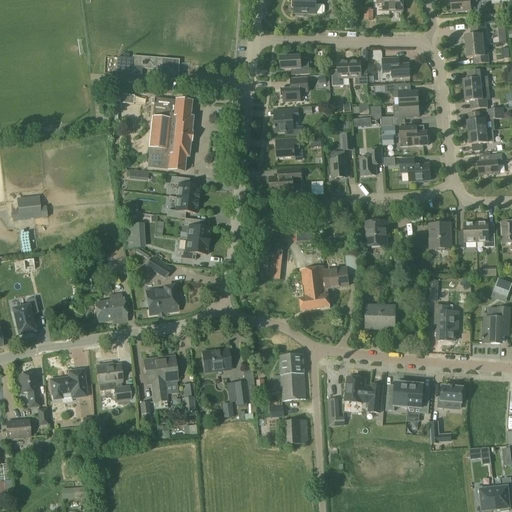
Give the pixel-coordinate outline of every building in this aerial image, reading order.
[(323,5),(316,5),(315,0),(293,0),(294,6),(293,6),(291,7),(291,12),(293,13),(294,13),(294,15),(295,15),(295,16),(297,17),(303,18),(304,16),(304,15),(316,15),(322,15),(325,13),(325,7),(323,5)] [(403,12),(403,0),(376,0),(377,5),(383,5),(382,12),(403,12)] [(450,0),(452,13),(471,11),(470,4),(477,3),(476,0),(450,0)] [(373,21),(373,11),(365,11),(364,20),(373,21)] [(470,29),(471,36),(465,37),(466,48),(487,46),(486,28),(470,29)] [(489,64),(487,46),(466,48),(467,59),(473,59),(474,65),(489,64)] [(176,60),(163,59),(132,57),(132,59),(117,58),(116,75),(141,77),(142,69),(162,71),(161,80),(178,81),(179,60),(176,60)] [(300,57),(280,58),(281,71),(291,70),(296,70),(296,76),(309,75),(309,64),(301,64),(300,57)] [(396,60),(382,61),(383,74),(392,73),(393,80),(410,79),(409,66),(399,66),(397,66),(396,60)] [(367,78),(361,79),(361,61),(349,62),(349,79),(356,79),(356,86),(364,86),(364,93),(367,93),(367,86),(368,86),(367,78)] [(337,62),(338,79),(332,80),(333,87),(344,86),(344,79),(349,79),(349,62),(337,62)] [(467,72),(468,80),(463,81),(464,92),(489,90),(487,78),(484,78),(484,70),(467,72)] [(283,104),(301,103),(300,94),(309,93),(308,78),(290,80),(291,89),(282,90),(283,104)] [(385,87),(375,88),(376,94),(385,94),(393,93),(393,96),(393,99),(399,98),(400,106),(418,105),(418,96),(418,92),(399,93),(399,86),(385,87)] [(489,90),(464,92),(465,103),(470,103),(471,110),(488,109),(487,101),(490,101),(489,90)] [(133,105),(134,96),(120,95),(119,104),(133,105)] [(175,101),(155,99),(153,118),(152,118),(148,149),(150,149),(147,168),(168,171),(184,173),(186,158),(189,159),(190,143),(191,143),(192,134),(191,133),(193,118),(190,117),(192,102),(175,101)] [(360,116),(369,115),(368,104),(365,104),(359,107),(359,108),(353,108),(354,115),(360,115),(360,116)] [(400,114),(394,114),(394,118),(394,119),(405,119),(419,118),(418,105),(400,106),(400,114)] [(504,120),(503,109),(487,111),(488,120),(494,120),(504,120)] [(293,120),(299,119),(298,110),(281,111),(282,117),(274,118),(275,134),(285,134),(285,138),(304,137),(303,127),(293,128),(293,120)] [(468,122),(467,122),(468,135),(493,132),(495,131),(494,120),(488,120),(485,121),(485,120),(480,121),(480,114),(468,115),(468,122)] [(372,118),(355,119),(355,127),(372,126),(372,118)] [(381,127),(392,126),(392,118),(381,119),(381,127)] [(383,137),(395,136),(395,127),(383,128),(383,137)] [(427,133),(417,133),(417,127),(399,128),(400,140),(401,140),(401,148),(428,146),(427,133)] [(494,143),(493,132),(468,135),(469,146),(472,146),(472,152),(482,152),(482,145),(488,144),(488,143),(494,143)] [(342,136),(343,152),(353,151),(352,136),(342,136)] [(283,147),(276,147),(277,159),(295,158),(294,152),(300,151),(299,140),(283,141),(283,147)] [(362,177),(377,176),(376,166),(382,165),(381,150),(368,151),(369,158),(361,158),(362,177)] [(481,163),(477,163),(478,176),(499,174),(498,166),(503,166),(502,155),(490,156),(490,160),(491,162),(490,162),(486,162),(481,163)] [(385,167),(395,166),(395,157),(384,158),(385,167)] [(346,159),(344,159),(331,160),(332,168),(329,168),(327,169),(328,176),(329,177),(332,177),(332,179),(347,178),(346,159)] [(424,184),(425,182),(430,182),(429,165),(414,166),(414,160),(400,160),(401,174),(409,174),(409,183),(419,182),(420,184),(424,184)] [(129,179),(149,180),(149,171),(130,170),(129,179)] [(293,182),(302,182),(301,170),(285,171),(285,178),(278,178),(269,179),(270,194),(294,193),(293,182)] [(176,199),(198,202),(200,187),(189,186),(189,180),(171,178),(170,184),(178,185),(176,199)] [(311,182),(312,194),(324,194),(323,181),(311,182)] [(12,222),(47,218),(46,207),(40,208),(39,197),(16,199),(18,211),(11,212),(12,222)] [(197,215),(198,202),(176,199),(175,212),(167,211),(167,218),(185,220),(185,214),(197,215)] [(138,204),(129,205),(129,218),(138,218),(138,204)] [(328,221),(336,220),(335,211),(323,213),(316,218),(321,227),(328,221)] [(296,237),(314,236),(314,220),(299,220),(299,216),(293,216),(293,221),(280,221),(280,232),(295,232),(296,237)] [(200,222),(185,220),(184,227),(189,228),(188,241),(209,243),(210,237),(209,237),(210,230),(199,228),(200,222)] [(380,250),(382,247),(387,247),(386,223),(365,224),(366,248),(371,248),(372,250),(380,250)] [(511,250),(511,223),(502,224),(502,245),(511,244),(511,250)] [(147,236),(154,236),(156,224),(154,224),(146,225),(147,236)] [(464,225),(464,239),(459,239),(459,249),(465,249),(465,244),(476,243),(475,224),(464,225)] [(488,224),(475,224),(476,243),(484,243),(484,248),(495,248),(494,234),(488,234),(488,224)] [(445,252),(446,250),(451,249),(450,225),(430,225),(431,250),(436,250),(437,252),(445,252)] [(188,241),(186,253),(181,253),(180,260),(195,262),(196,255),(207,257),(207,250),(208,250),(209,243),(188,241)] [(270,280),(280,281),(283,248),(273,247),(270,280)] [(395,260),(394,276),(405,276),(405,260),(395,260)] [(302,287),(303,299),(299,299),(301,312),(330,309),(329,295),(328,295),(328,290),(327,290),(325,272),(324,267),(300,271),(300,273),(301,273),(303,287),(302,287)] [(347,269),(325,272),(327,290),(328,290),(349,287),(347,269)] [(479,278),(496,277),(496,269),(479,270),(479,278)] [(398,290),(398,279),(388,279),(388,290),(398,290)] [(511,282),(498,279),(493,299),(507,302),(511,283),(511,282)] [(437,303),(438,281),(427,281),(427,302),(437,303)] [(163,290),(159,291),(163,314),(178,312),(174,287),(163,288),(163,290)] [(163,314),(159,291),(146,293),(149,316),(163,314)] [(13,311),(19,336),(25,335),(25,337),(34,335),(33,333),(34,332),(30,316),(38,314),(35,299),(26,301),(28,307),(13,311)] [(94,304),(97,324),(127,320),(124,299),(94,304)] [(380,331),(380,307),(366,307),(365,330),(380,331)] [(380,307),(380,331),(395,331),(396,308),(380,307)] [(458,309),(450,308),(450,307),(435,307),(434,333),(437,333),(437,342),(455,343),(455,334),(458,334),(459,313),(458,313),(458,309)] [(489,309),(488,318),(483,318),(483,345),(501,345),(502,333),(509,333),(510,309),(499,309),(489,309)] [(202,354),(205,373),(230,370),(228,351),(202,354)] [(280,358),(281,377),(282,391),(283,403),(306,400),(304,375),(303,356),(280,358)] [(161,380),(165,379),(166,383),(177,381),(174,358),(158,360),(161,380)] [(161,380),(158,360),(144,362),(147,385),(150,385),(153,404),(154,404),(155,410),(167,409),(166,402),(167,402),(165,383),(166,383),(165,379),(161,380)] [(121,388),(121,383),(122,383),(120,366),(107,367),(107,366),(97,367),(99,385),(100,392),(114,391),(116,403),(118,403),(118,406),(129,405),(129,403),(135,403),(134,388),(129,388),(129,387),(121,388)] [(69,378),(50,381),(52,396),(53,396),(53,401),(62,400),(62,395),(71,394),(72,400),(87,398),(84,370),(68,372),(69,378)] [(35,375),(19,376),(20,393),(27,393),(29,408),(39,407),(37,388),(36,388),(35,375)] [(365,381),(348,379),(345,402),(362,404),(362,403),(369,404),(368,413),(380,414),(383,387),(371,386),(371,389),(364,388),(365,381)] [(233,384),(236,407),(248,405),(249,414),(256,413),(255,402),(256,402),(254,386),(247,387),(246,382),(233,384)] [(407,410),(410,382),(402,382),(402,384),(396,384),(394,398),(388,397),(386,411),(394,412),(394,409),(407,410)] [(418,383),(410,382),(407,410),(420,411),(420,414),(428,415),(429,401),(422,400),(423,386),(417,386),(418,383)] [(462,389),(455,389),(455,388),(450,388),(443,388),(442,387),(442,388),(441,399),(439,399),(438,409),(446,410),(446,403),(461,404),(462,405),(462,404),(462,400),(464,400),(464,392),(463,391),(463,390),(463,389),(462,389)] [(195,417),(193,398),(182,399),(184,418),(195,417)] [(330,400),(331,420),(338,420),(337,400),(330,400)] [(150,414),(149,403),(139,404),(141,415),(142,420),(150,419),(149,414),(150,414)] [(233,418),(231,404),(222,405),(224,419),(233,418)] [(283,408),(270,409),(271,418),(283,418),(283,408)] [(48,426),(47,409),(38,410),(39,426),(48,426)] [(240,420),(249,419),(247,410),(239,412),(240,420)] [(29,421),(5,423),(7,440),(31,438),(29,421)] [(284,446),(308,445),(307,421),(283,422),(284,446)] [(168,438),(168,426),(157,427),(158,438),(168,438)] [(196,426),(183,427),(184,437),(197,435),(196,426)] [(470,460),(484,460),(484,464),(492,465),(492,448),(470,448),(470,460)] [(503,485),(493,487),(496,511),(501,511),(500,511),(506,511),(509,511),(509,510),(510,510),(509,499),(511,498),(511,493),(510,480),(503,481),(503,485)] [(491,511),(496,511),(493,487),(475,489),(477,502),(481,502),(481,511),(491,511)] [(62,499),(82,498),(82,488),(62,488),(62,499)]
